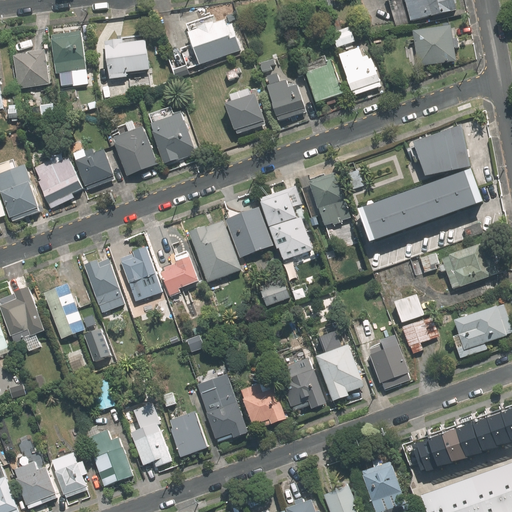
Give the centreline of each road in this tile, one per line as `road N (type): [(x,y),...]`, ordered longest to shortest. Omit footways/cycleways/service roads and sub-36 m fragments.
road 1 (residential): [(0,258),(499,79)]
road 2 (residential): [(123,511),(511,372)]
